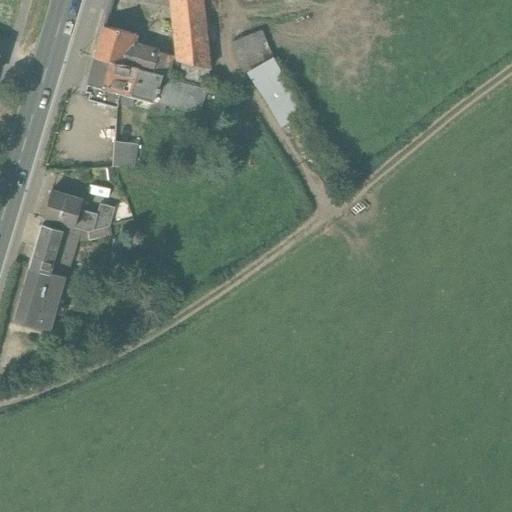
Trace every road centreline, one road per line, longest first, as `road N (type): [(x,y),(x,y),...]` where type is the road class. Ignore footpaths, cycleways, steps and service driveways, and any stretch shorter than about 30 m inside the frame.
road 1 (track): [(511,86),(174,323),(73,378),(0,400)]
road 2 (primary): [(65,0),(0,228)]
